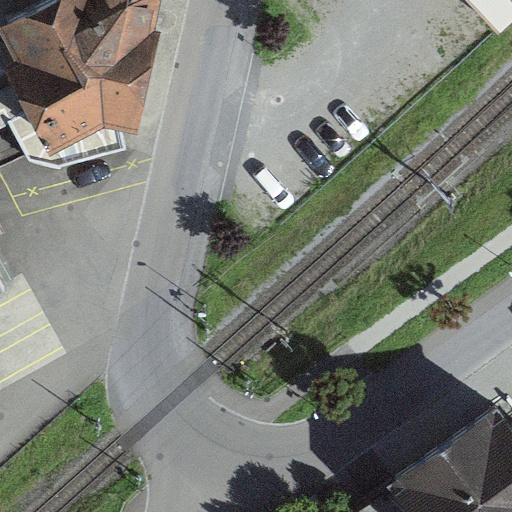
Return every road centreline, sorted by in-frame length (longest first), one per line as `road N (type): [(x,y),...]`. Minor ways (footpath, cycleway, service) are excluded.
road 1 (residential): [(225,481),(173,403),(152,343),(168,222),(220,0)]
road 2 (residential): [(225,481),(329,444),(511,312)]
